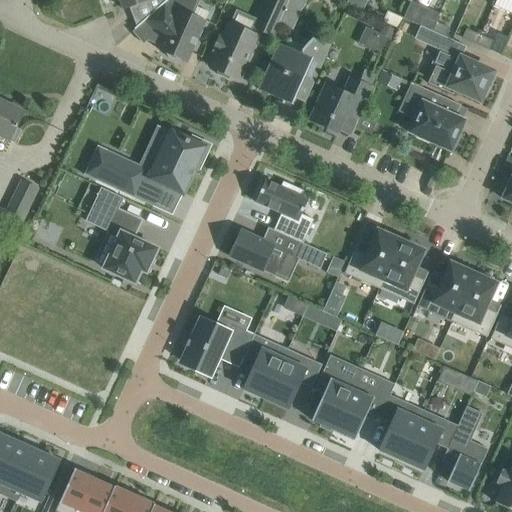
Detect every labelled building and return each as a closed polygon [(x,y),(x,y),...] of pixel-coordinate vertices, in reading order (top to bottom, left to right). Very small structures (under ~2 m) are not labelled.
[(119,0),(123,10),(130,8),(143,22),(135,29),(135,30),(145,21),(169,0),(119,0)] [(200,0),(169,0),(145,21),(156,34),(161,29),(168,32),(160,51),(167,54),(168,58),(172,60),(175,61),(179,60),(186,63),(205,21),(193,15),(200,0)] [(272,37),(288,1),(285,0),(265,0),(253,28),(272,37)] [(432,32),(437,22),(423,16),(419,26),(422,27),(432,32)] [(446,38),(451,29),(437,22),(432,32),(446,38)] [(238,80),(258,36),(231,23),(224,38),(221,36),(213,53),(217,54),(211,68),(217,71),(218,75),(228,80),(230,77),(238,80)] [(396,31),(384,26),(380,34),(378,38),(390,43),(396,31)] [(462,58),(466,48),(446,38),(432,32),(422,27),(417,38),(439,48),(461,58),(461,57),(462,58)] [(366,28),(358,44),(384,56),(390,43),(378,38),(380,34),(366,28)] [(476,45),(480,36),(467,30),(463,39),(476,45)] [(494,42),(480,36),(476,45),(490,51),(494,42)] [(314,40),(315,38),(314,37),(303,50),(299,56),(296,60),(279,53),(262,91),(283,100),(283,103),(284,103),(284,101),(290,104),(293,97),(305,102),(330,46),(314,40)] [(436,66),(428,83),(453,95),(456,90),(480,101),(486,88),(490,90),(496,77),(492,75),(494,73),(462,58),(461,57),(461,58),(439,48),(432,64),(436,66)] [(346,115),(358,121),(373,88),(372,88),(377,76),(364,71),(359,82),(350,78),(344,93),(326,85),(310,121),(337,134),(346,115)] [(382,73),(378,82),(396,91),(401,81),(382,73)] [(411,132),(414,133),(416,134),(414,137),(431,145),(432,141),(450,149),(452,145),(455,146),(460,136),(457,135),(463,122),(455,118),(461,106),(411,83),(410,84),(412,85),(401,111),(417,118),(411,132)] [(21,128),(16,126),(23,112),(0,101),(0,134),(14,141),(21,128)] [(101,167),(97,164),(90,178),(153,207),(163,184),(183,193),(195,167),(198,168),(197,169),(200,170),(200,169),(199,168),(208,146),(193,138),(193,136),(192,135),(190,138),(192,138),(190,141),(172,132),(157,164),(147,159),(144,167),(109,151),(101,167)] [(511,158),(508,157),(503,167),(511,170),(511,158)] [(511,177),(511,180),(505,178),(499,193),(504,195),(502,199),(511,203),(511,177)] [(22,181),(14,197),(30,204),(37,189),(22,181)] [(266,181),(256,203),(281,214),(274,230),(303,244),(314,220),(302,215),(308,200),(302,197),(304,191),(283,182),(281,187),(266,181)] [(131,237),(133,232),(136,233),(142,220),(119,209),(124,199),(101,188),(85,222),(119,237),(104,269),(135,284),(141,270),(147,273),(158,249),(131,237)] [(242,232),(231,257),(276,277),(283,260),(286,255),(292,258),(299,260),(320,270),(327,255),(275,231),(269,244),(242,232)] [(379,289),(401,241),(398,240),(399,237),(385,231),(383,233),(379,232),(380,231),(378,231),(367,255),(355,250),(345,274),(379,289)] [(413,276),(424,251),(422,250),(422,251),(401,241),(379,289),(414,305),(424,281),(413,276)] [(333,257),(327,273),(338,277),(344,262),(333,257)] [(452,322),(474,274),(471,273),(472,270),(458,263),(456,266),(452,264),(453,264),(451,263),(440,288),(428,283),(418,307),(452,322)] [(222,267),(218,275),(227,279),(230,271),(222,267)] [(486,309),(497,284),(495,283),(491,282),(492,279),(478,273),(477,275),(474,274),(452,322),(487,338),(497,314),(486,309)] [(341,297),(345,287),(336,283),(332,292),(341,297)] [(288,296),(283,308),(302,317),(308,305),(288,296)] [(308,305),(302,317),(318,323),(323,312),(308,305)] [(511,348),(511,320),(501,316),(491,339),(511,348)] [(189,347),(182,362),(203,372),(206,365),(213,369),(216,363),(216,364),(218,359),(239,368),(254,335),(232,325),(228,333),(201,321),(194,336),(191,334),(186,346),(189,347)] [(396,345),(401,333),(379,322),(373,334),(396,345)] [(266,400),(288,350),(254,335),(244,358),(256,363),(244,390),(266,400)] [(418,339),(412,351),(435,361),(440,348),(418,339)] [(312,388),(322,365),(288,350),(266,400),(288,410),(300,383),(312,388)] [(334,430),(356,380),(326,366),(315,390),(324,394),(312,421),(322,425),(321,427),(332,432),(333,430),(334,430)] [(467,377),(460,392),(471,397),(473,392),(478,382),(467,377)] [(367,414),(380,419),(390,395),(356,380),(334,430),(356,440),(367,414)] [(478,382),(473,392),(486,398),(491,387),(478,381),(478,382)] [(402,461),(424,410),(390,395),(380,419),(392,424),(380,451),(402,461)] [(467,406),(442,461),(454,466),(448,481),(470,491),(488,449),(470,441),(483,413),(467,406)] [(458,425),(424,410),(402,461),(423,471),(435,444),(447,449),(458,425)] [(0,482),(18,442),(0,434),(0,482)] [(0,494),(16,502),(39,452),(18,442),(0,482),(0,494)] [(61,461),(39,452),(16,502),(17,502),(21,493),(42,503),(61,461)] [(511,466),(509,473),(502,470),(496,483),(503,486),(496,503),(511,510),(511,466)] [(57,511),(78,511),(93,478),(76,471),(77,470),(75,469),(56,511),(57,511)] [(103,511),(114,488),(93,478),(78,511),(103,511)] [(128,511),(135,496),(115,487),(114,488),(103,511),(128,511)] [(153,511),(156,506),(155,506),(156,505),(135,496),(128,511),(153,511)]
